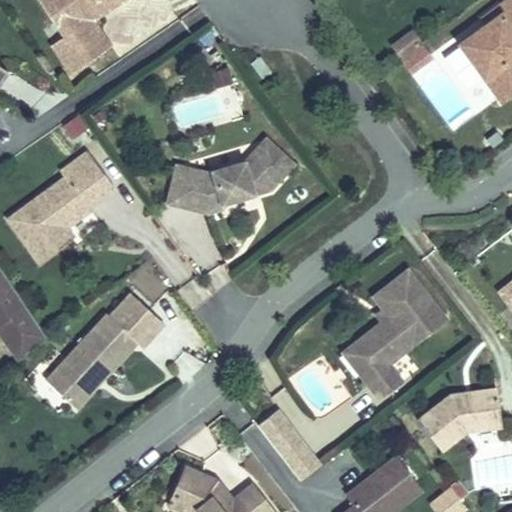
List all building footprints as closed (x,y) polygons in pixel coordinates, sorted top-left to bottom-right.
[(61,0),(83,29),(72,38),(92,63),(119,42),(100,17),(117,4),(114,0),(61,0)] [(511,0),(507,0),(511,4),(484,25),(499,45),(504,42),(511,52),(511,57),(510,59),(511,62),(511,0)] [(448,45),(438,32),(416,48),(426,62),(448,45)] [(511,52),(504,42),(499,45),(510,59),(511,57),(511,52)] [(456,51),(414,80),(448,127),(489,97),(456,51)] [(0,57),(0,106),(1,104),(0,96),(0,95),(8,94),(23,72),(0,57)] [(8,94),(0,95),(0,96),(1,104),(10,103),(8,94)] [(203,166),(173,170),(179,208),(220,202),(233,191),(230,188),(256,168),(252,163),(257,160),(261,164),(270,157),(281,126),(246,112),(235,141),(203,166)] [(81,176),(25,216),(56,259),(76,245),(69,234),(82,226),(106,208),(103,205),(130,186),(105,151),(77,170),(81,176)] [(252,163),(256,168),(261,164),(257,160),(252,163)] [(82,226),(69,234),(76,245),(89,236),(82,226)] [(412,258),(378,285),(389,298),(394,305),(387,310),(360,332),(377,353),(366,363),(386,388),(409,370),(394,352),(452,307),(412,258)] [(0,286),(3,293),(0,294),(0,323),(6,334),(11,331),(31,364),(58,344),(11,266),(0,272),(0,286)] [(124,316),(70,374),(85,389),(78,396),(94,411),(114,389),(111,385),(119,376),(123,380),(154,346),(159,350),(182,327),(148,296),(127,319),(124,316)] [(389,298),(381,303),(387,310),(394,305),(389,298)] [(360,332),(348,341),(366,363),(377,353),(360,332)] [(70,374),(63,382),(78,396),(85,389),(70,374)] [(111,385),(114,389),(123,380),(119,376),(111,385)] [(466,381),(454,382),(421,408),(445,439),(470,419),(505,416),(501,377),(475,380),(475,384),(466,386),(466,381)] [(276,410),(254,428),(301,483),(323,464),(276,410)] [(400,445),(372,468),(376,471),(371,475),(364,475),(351,485),(359,495),(342,510),(343,511),(384,511),(427,477),(400,445)] [(222,471),(191,457),(178,488),(176,487),(175,488),(201,500),(210,511),(208,511),(285,511),(257,475),(237,491),(222,471)] [(511,460),(481,464),(483,480),(511,476),(511,460)] [(458,479),(426,502),(433,511),(457,511),(473,500),(458,479)] [(201,500),(175,488),(172,495),(197,506),(201,511),(208,511),(210,511),(201,500)]
